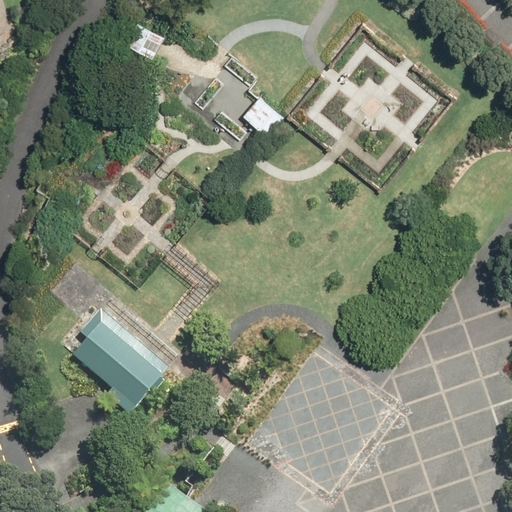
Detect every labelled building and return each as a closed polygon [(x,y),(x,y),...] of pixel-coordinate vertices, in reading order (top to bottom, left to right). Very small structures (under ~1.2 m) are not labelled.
[(137,23),(126,42),(151,57),(163,37),(137,23)] [(260,96),(245,115),(269,135),(285,116),(260,96)] [(171,367),(101,307),(79,332),(88,339),(75,355),(112,387),(108,391),(133,412),(171,367)] [(305,336),(236,435),(284,469),(253,511),(329,511),(404,406),(305,336)] [(168,481),(145,511),(210,511),(186,494),(168,481)]
